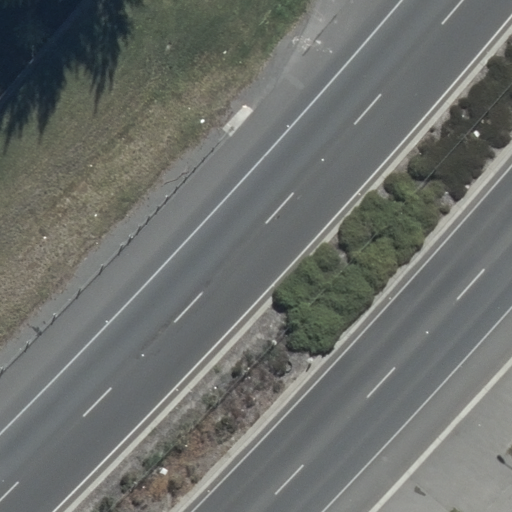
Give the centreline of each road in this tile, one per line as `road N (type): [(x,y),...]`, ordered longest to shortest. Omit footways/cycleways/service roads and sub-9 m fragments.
road 1 (trunk): [(0,499),(286,202),(461,0)]
road 2 (trunk): [(511,243),(256,511)]
